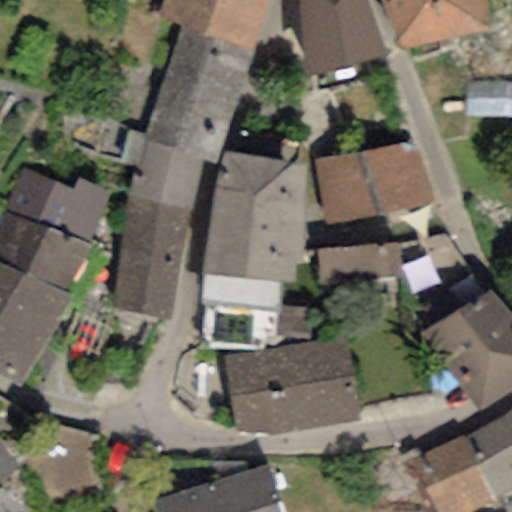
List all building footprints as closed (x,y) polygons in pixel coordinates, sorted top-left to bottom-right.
[(273,6),(260,0),(165,0),(156,27),(180,36),(253,65),(273,6)] [(364,0),(299,0),(307,88),(389,69),(364,0)] [(487,0),(376,0),(401,65),(489,42),(487,0)] [(180,36),(145,147),(200,171),(215,176),(253,65),(180,36)] [(145,147),(127,204),(187,225),(200,171),(145,147)] [(416,151),(315,167),(326,231),(435,217),(416,151)] [(306,177),(224,168),(201,287),(291,298),(293,277),(300,276),(306,177)] [(0,223),(0,275),(62,309),(90,260),(85,257),(110,203),(79,187),(74,199),(23,170),(0,223)] [(187,225),(127,204),(113,318),(171,331),(187,225)] [(0,390),(19,400),(67,312),(62,309),(0,275),(0,390)] [(511,327),(489,301),(419,343),(480,425),(511,403),(511,327)] [(346,345),(225,363),(237,445),(358,430),(346,345)] [(511,499),(511,427),(506,417),(403,471),(423,511),(490,511),(511,499)] [(0,460),(0,502),(18,489),(0,460)] [(276,511),(265,475),(151,511),(276,511)]
